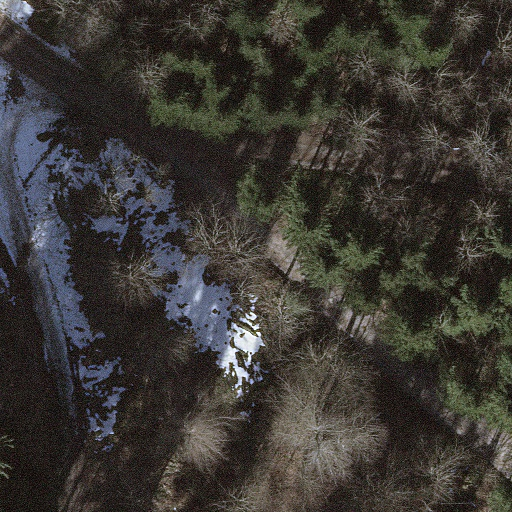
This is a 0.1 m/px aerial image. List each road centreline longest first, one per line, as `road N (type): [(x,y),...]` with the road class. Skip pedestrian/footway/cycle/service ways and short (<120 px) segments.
road 1 (track): [(28,62),(148,177),(511,470)]
road 2 (track): [(511,172),(160,120),(28,62)]
road 3 (track): [(36,279),(83,511)]
